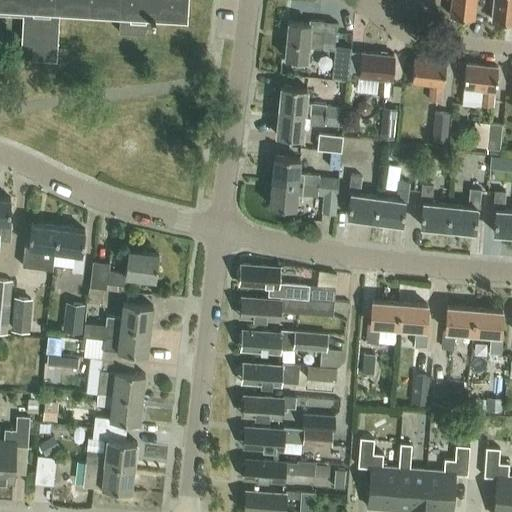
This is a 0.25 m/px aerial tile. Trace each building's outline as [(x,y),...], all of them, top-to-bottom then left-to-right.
[(0,0),(0,10),(24,12),(22,57),(58,59),(61,6),(120,9),(119,32),(144,33),(145,30),(146,30),(147,26),(154,27),(155,12),(188,14),(188,0),(0,0)] [(451,0),(450,15),(474,18),(475,0),(451,0)] [(511,0),(494,0),(492,20),(511,21),(511,0)] [(335,42),(337,21),(310,18),(310,22),(289,20),(285,56),(308,58),(309,44),(322,45),(323,41),(335,42)] [(393,77),(395,54),(363,50),(360,74),(379,76),(377,93),(389,94),(391,77),(393,77)] [(444,83),(447,59),(415,56),(412,80),(431,82),(430,98),(442,99),(443,83),(444,83)] [(496,89),(498,65),(467,62),(464,86),(483,88),(482,104),(493,105),(495,89),(496,89)] [(334,64),(333,75),(342,76),(343,65),(334,64)] [(280,109),(345,116),(346,106),(326,104),(326,103),(311,101),(305,101),(307,86),(282,84),(280,109)] [(383,106),(380,137),(394,138),(396,107),(383,106)] [(344,125),(345,116),(280,109),(277,134),(302,137),(304,121),(344,125)] [(447,140),(450,113),(435,111),(431,138),(447,140)] [(503,122),(490,121),(488,148),(500,150),(503,122)] [(342,151),(343,148),(344,133),(320,131),(319,149),(331,150),(340,151),(341,151),(342,151)] [(449,132),(448,146),(457,146),(458,133),(449,132)] [(330,151),(329,167),(340,168),(341,152),(330,151)] [(317,184),(337,186),(338,177),(319,175),(319,173),(298,171),(300,157),(274,154),(272,179),(307,183),(317,184)] [(491,156),(490,168),(504,169),(505,157),(491,156)] [(351,192),(348,214),(374,218),(378,195),(359,192),(362,174),(351,172),(348,191),(351,192)] [(272,179),(270,204),(295,207),(296,192),(306,193),(307,183),(272,179)] [(378,195),(374,218),(401,222),(404,199),(407,199),(410,181),(399,179),(396,198),(378,195)] [(423,200),(421,224),(448,227),(450,203),(432,201),(434,183),(423,182),(421,200),(423,200)] [(317,184),(317,193),(324,194),(322,212),(335,213),(337,186),(317,184)] [(450,203),(448,227),(475,230),(477,206),(479,206),(481,188),(470,187),(469,204),(450,203)] [(495,189),(494,208),(496,208),(494,231),(511,232),(511,208),(504,208),(506,190),(495,189)] [(9,221),(11,198),(0,196),(0,223),(1,224),(0,232),(0,239),(10,240),(12,221),(9,221)] [(52,267),(55,249),(58,225),(31,222),(28,245),(25,245),(23,263),(52,267)] [(58,225),(55,249),(74,251),(72,270),(82,271),(85,252),(82,252),(85,229),(58,225)] [(156,278),(158,253),(128,250),(126,264),(92,260),(90,286),(103,288),(128,290),(130,275),(156,278)] [(310,284),(310,283),(310,282),(280,280),(281,265),(241,262),(241,265),(238,267),(238,273),(240,277),(240,284),(270,285),(269,294),(309,297),(310,284)] [(0,331),(7,332),(12,279),(0,278),(0,331)] [(334,299),(335,284),(310,283),(310,284),(309,297),(309,298),(334,299)] [(90,286),(88,300),(102,302),(103,288),(90,286)] [(29,330),(32,296),(14,295),(12,328),(29,330)] [(309,298),(282,297),(282,299),(242,296),(242,299),(238,301),(238,306),(241,309),(240,316),(280,319),(281,309),(288,310),(288,311),(309,313),(309,298)] [(334,314),(334,299),(309,298),(309,313),(334,314)] [(369,323),(367,341),(378,342),(380,324),(398,325),(400,300),(372,298),(370,323),(369,323)] [(400,300),(398,325),(416,326),(414,345),(426,345),(428,327),(426,327),(428,302),(400,300)] [(81,333),(85,304),(65,302),(62,330),(81,333)] [(106,324),(150,329),(153,306),(122,302),(121,316),(107,314),(106,324)] [(444,328),(443,347),(453,348),(454,329),(473,331),(475,306),(448,304),(446,328),(444,328)] [(475,306),(473,331),(491,332),(490,350),(501,351),(502,333),(500,333),(502,309),(475,306)] [(150,329),(106,324),(85,322),(83,336),(104,339),(102,359),(134,362),(135,353),(148,354),(150,329)] [(294,330),(282,329),(281,332),(243,328),(243,330),(239,333),(239,338),(242,342),(241,348),(281,352),(282,346),(285,347),(286,344),(293,345),(294,339),(294,330)] [(294,339),(293,345),(293,347),(326,349),(327,332),(294,330),(294,339)] [(48,334),(46,351),(60,353),(62,336),(48,334)] [(79,356),(49,353),(48,364),(67,367),(67,370),(78,372),(79,356)] [(362,353),(361,372),(374,373),(376,354),(362,353)] [(142,398),(145,374),(133,372),(134,362),(102,359),(99,381),(92,380),(91,389),(98,390),(98,393),(142,398)] [(240,366),(240,372),(242,375),(242,381),(282,385),(283,374),(295,375),(296,363),(283,362),(283,364),(244,361),(244,363),(240,366)] [(307,364),(306,376),(306,377),(307,377),(335,379),(336,367),(307,364)] [(426,403),(428,375),(414,373),(412,402),(426,403)] [(140,422),(142,398),(98,393),(97,403),(110,404),(109,418),(95,416),(94,427),(126,431),(127,421),(140,422)] [(282,417),(282,410),(287,410),(287,407),(296,407),(297,395),(284,394),(283,397),(244,394),(244,397),(241,399),(241,404),(243,407),(243,414),(282,417)] [(443,405),(444,398),(432,396),(431,404),(443,405)] [(486,409),(486,410),(502,411),(502,398),(501,397),(486,397),(486,398),(486,409)] [(474,398),(474,408),(486,409),(486,398),(474,398)] [(57,400),(44,400),(43,419),(56,420),(57,400)] [(304,414),(303,427),(332,429),(333,416),(304,414)] [(0,438),(0,479),(12,481),(14,445),(27,446),(29,416),(16,415),(15,429),(4,428),(3,439),(0,438)] [(241,430),(241,435),(244,439),(243,445),(283,449),(284,440),(303,442),(302,443),(325,444),(331,445),(332,429),(303,427),(284,426),(283,428),(245,425),(245,427),(241,430)] [(126,431),(94,427),(93,436),(88,436),(86,461),(135,466),(138,438),(125,437),(126,431)] [(53,435),(39,443),(45,454),(60,446),(53,435)] [(396,508),(397,489),(399,465),(382,464),(383,452),(373,452),(374,437),(360,436),(358,465),(371,466),(368,506),(396,508)] [(424,510),(427,468),(410,466),(412,442),(401,442),(399,465),(397,489),(396,508),(424,510)] [(468,474),(470,444),(456,444),(455,458),(445,457),(444,469),(427,468),(424,510),(448,511),(451,511),(455,473),(468,474)] [(511,511),(511,474),(508,474),(509,462),(499,461),(500,447),(486,446),(484,475),(496,476),(493,511),(511,511)] [(35,482),(54,483),(56,457),(37,456),(35,482)] [(244,471),(244,477),(284,480),(284,472),(314,474),(315,460),(295,459),(294,461),(246,457),(245,460),(243,462),(242,468),(244,471)] [(132,490),(135,466),(86,461),(83,485),(132,490)] [(344,487),(345,469),(335,468),(333,486),(344,487)] [(245,509),(246,509),(264,511),(273,511),(274,511),(278,511),(285,511),(286,496),(300,497),(299,511),(314,511),(315,491),(286,490),(286,492),(247,489),(246,493),(243,495),(243,500),(246,503),(245,509)]
